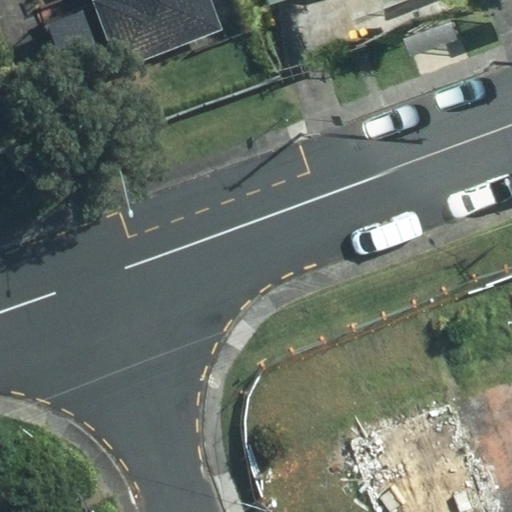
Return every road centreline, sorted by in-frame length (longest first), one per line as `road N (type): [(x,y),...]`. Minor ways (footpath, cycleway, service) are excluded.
road 1 (tertiary): [(511,132),(108,278)]
road 2 (residential): [(108,278),(186,511)]
